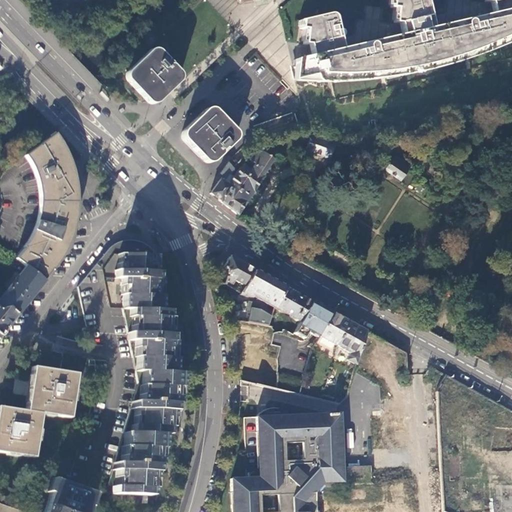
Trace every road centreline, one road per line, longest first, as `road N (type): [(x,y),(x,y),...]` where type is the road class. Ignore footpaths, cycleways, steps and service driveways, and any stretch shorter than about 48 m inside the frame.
road 1 (primary): [(511,395),(242,239)]
road 2 (primary): [(186,258),(208,369),(189,511)]
road 3 (tertiary): [(138,192),(0,361)]
road 4 (primary): [(134,158),(0,11)]
road 5 (primary): [(134,158),(0,33)]
road 6 (primary): [(0,54),(115,169)]
road 7 (residential): [(134,158),(245,45)]
